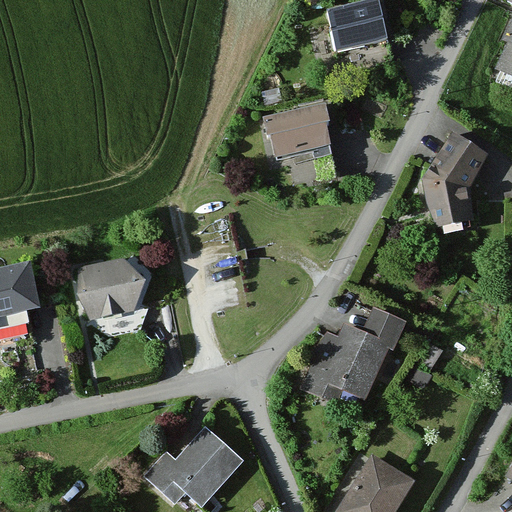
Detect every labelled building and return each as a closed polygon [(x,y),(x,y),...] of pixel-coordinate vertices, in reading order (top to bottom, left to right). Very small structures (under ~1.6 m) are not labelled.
[(381,43),(372,3),(323,15),(333,55),(381,43)] [(511,23),(500,48),(506,51),(494,74),(511,82),(511,23)] [(325,132),(320,109),(258,124),(263,146),(269,145),(273,162),(325,150),(321,133),(325,132)] [(474,225),(466,193),(486,161),(449,138),(420,184),(433,236),(474,225)] [(137,287),(120,265),(75,273),(72,302),(87,326),(130,318),(137,287)] [(0,319),(33,313),(26,270),(0,274),(0,319)] [(336,342),(325,337),(309,358),(309,369),(298,393),(334,409),(341,394),(362,403),(385,352),(389,354),(401,327),(370,313),(360,336),(342,328),(336,342)] [(240,465),(202,432),(173,465),(164,458),(142,483),(173,509),(183,497),(200,511),(240,465)] [(391,511),(407,487),(367,462),(336,511),(391,511)] [(511,511),(511,467),(503,482),(511,487),(511,511)]
